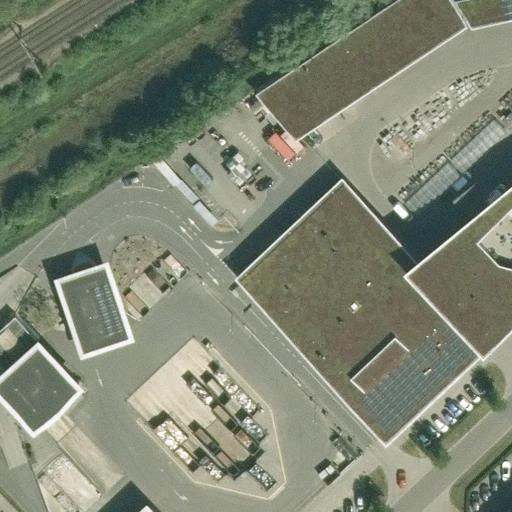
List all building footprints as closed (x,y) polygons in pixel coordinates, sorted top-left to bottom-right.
[(395,65),(363,18),(290,66),(322,114),(395,65)] [(280,169),(297,155),(280,135),(264,148),(280,169)] [(511,190),(445,255),(451,261),(498,311),(509,301),(511,304),(511,190)] [(329,193),(240,277),(378,424),(467,340),(451,324),(413,297),(406,291),(370,266),(357,252),(371,239),(329,193)] [(93,330),(111,324),(101,294),(100,285),(95,279),(79,285),(78,294),(83,300),(93,330)] [(38,337),(15,312),(0,326),(0,360),(7,368),(0,373),(0,386),(34,422),(56,402),(79,380),(38,337)]
